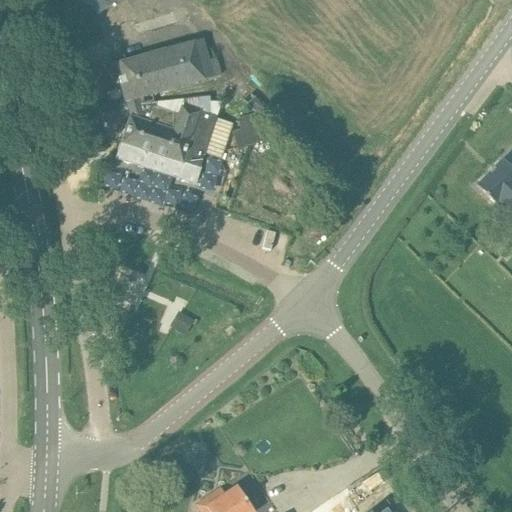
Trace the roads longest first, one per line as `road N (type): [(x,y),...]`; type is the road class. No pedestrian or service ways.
road 1 (secondary): [(45,462),(41,293),(0,80)]
road 2 (tertiary): [(311,299),(511,25)]
road 3 (unclassified): [(311,299),(189,233),(65,206)]
road 4 (tertiary): [(99,453),(165,420),(311,299)]
road 5 (tertiary): [(449,511),(311,299)]
road 6 (unclassified): [(99,453),(65,206)]
road 7 (unclassified): [(65,206),(7,0)]
road 8 (unclassified): [(6,468),(0,272)]
